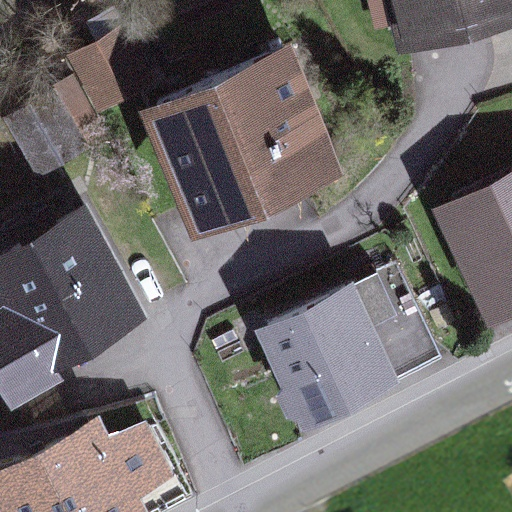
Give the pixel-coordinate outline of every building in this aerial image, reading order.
[(511,0),(403,0),(412,44),(511,24),(511,0)] [(97,101),(151,72),(114,2),(86,17),(97,38),(71,51),(97,101)] [(298,39),(143,100),(191,223),(347,162),(298,39)] [(37,165),(83,140),(53,86),(7,112),(37,165)] [(511,177),(433,215),(488,331),(511,319),(511,177)] [(141,321),(80,202),(0,242),(0,259),(13,284),(0,290),(0,369),(10,388),(141,321)] [(387,270),(251,328),(296,435),(432,377),(387,270)] [(19,453),(0,458),(0,511),(109,511),(132,500),(125,488),(178,460),(144,394),(85,409),(91,420),(20,457),(19,453)]
